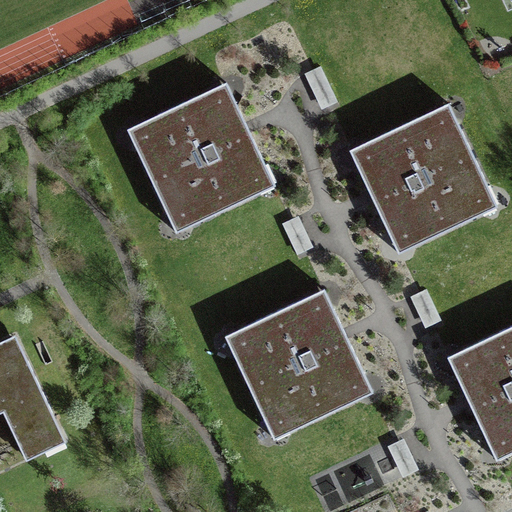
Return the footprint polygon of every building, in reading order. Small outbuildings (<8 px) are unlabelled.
[(338,99),(321,63),(304,71),(321,107),(338,99)] [(174,226),(275,178),(250,126),(225,74),(124,122),(174,226)] [(398,247),(499,199),(449,95),(348,143),(373,195),(398,247)] [(298,253),(314,245),(298,214),(282,222),(298,253)] [(275,433),(376,384),(350,333),(325,281),(224,329),(275,433)] [(425,327),(442,319),(427,287),(410,295),(425,327)] [(496,455),(511,446),(511,318),(445,351),(471,403),(496,455)] [(0,411),(8,407),(32,458),(74,439),(22,327),(0,337),(0,411)] [(419,467),(404,436),(387,445),(403,475),(419,467)]
